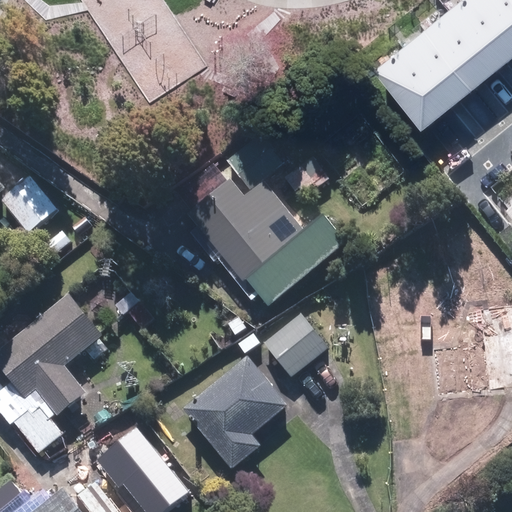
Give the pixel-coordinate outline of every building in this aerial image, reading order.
[(383,84),(418,130),(511,57),(511,0),(456,0),(369,66),(383,84)] [(491,151),(469,116),(433,138),(454,174),(491,151)] [(250,281),(272,307),(349,245),(327,218),(304,238),(291,222),(293,220),(289,215),(292,213),(267,182),(285,168),(292,176),(288,179),(306,201),(332,180),(315,159),(303,169),(296,159),(285,147),(278,153),(264,135),(186,199),(197,212),(192,216),(202,228),(198,231),(199,239),(217,260),(247,284),(250,281)] [(0,198),(10,190),(0,178),(0,198)] [(5,202),(31,234),(61,210),(35,178),(5,202)] [(511,191),(496,203),(511,224),(511,191)] [(191,220),(163,199),(135,238),(163,258),(191,220)] [(75,229),(81,236),(93,225),(87,218),(75,229)] [(48,246),(56,257),(74,242),(66,231),(48,246)] [(18,424),(43,454),(67,434),(53,417),(58,414),(62,419),(91,395),(69,369),(108,338),(74,296),(0,356),(0,361),(18,384),(0,397),(0,409),(14,427),(18,424)] [(433,343),(439,397),(511,389),(511,299),(479,303),(483,337),(433,343)] [(130,314),(145,331),(157,320),(143,303),(130,314)] [(268,343),(295,379),(333,350),(305,314),(268,343)] [(230,322),(239,336),(248,331),(239,317),(230,322)] [(247,345),(244,340),(228,349),(232,355),(247,345)] [(189,409),(236,469),(266,446),(258,436),(294,407),(254,357),(189,409)] [(161,511),(187,492),(137,429),(100,458),(143,511),(161,511)] [(83,511),(65,488),(47,502),(40,492),(14,511),(83,511)]
